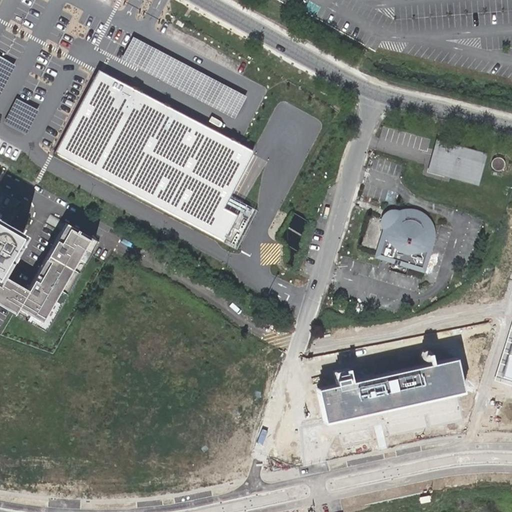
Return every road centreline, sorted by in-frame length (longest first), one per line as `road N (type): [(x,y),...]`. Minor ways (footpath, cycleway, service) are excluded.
road 1 (unclassified): [(376,93),(257,460),(256,490)]
road 2 (unclassified): [(511,446),(452,448),(315,479)]
road 3 (unclassified): [(376,93),(204,0)]
road 4 (unclassified): [(319,499),(441,473),(511,468)]
road 5 (unknown): [(511,292),(471,446)]
road 6 (unclassified): [(511,126),(376,93)]
road 7 (unclassified): [(256,490),(138,511)]
